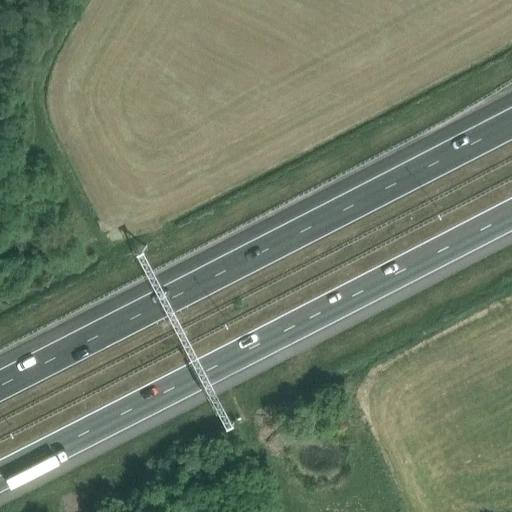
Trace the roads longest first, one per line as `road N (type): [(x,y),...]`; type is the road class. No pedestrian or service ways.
road 1 (motorway): [(0,478),(511,218)]
road 2 (motorway): [(511,131),(0,389)]
